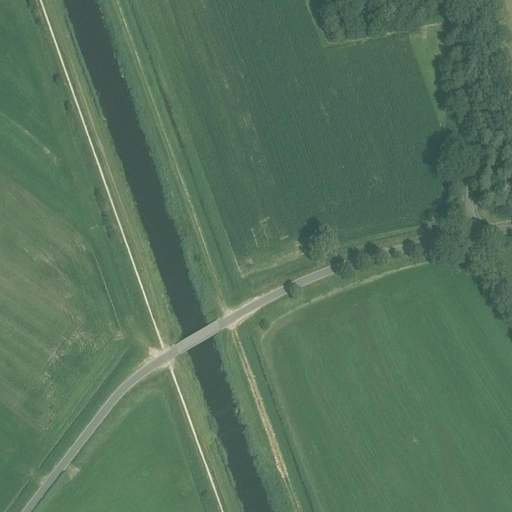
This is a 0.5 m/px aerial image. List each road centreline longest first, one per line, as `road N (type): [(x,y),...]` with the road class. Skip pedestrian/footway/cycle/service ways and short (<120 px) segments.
road 1 (unclassified): [(28,511),(124,389),(167,357),(319,277),(472,235)]
road 2 (unclassified): [(472,235),(470,0)]
